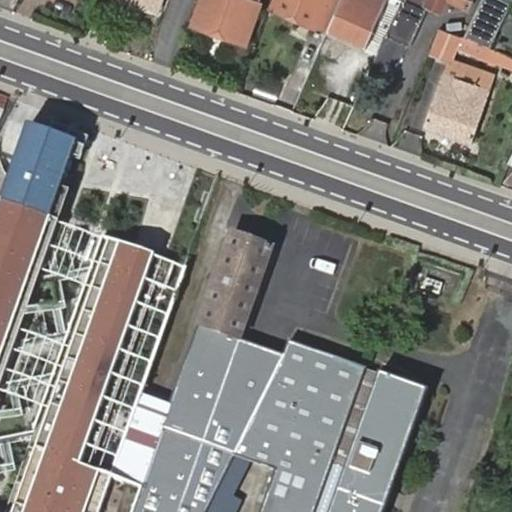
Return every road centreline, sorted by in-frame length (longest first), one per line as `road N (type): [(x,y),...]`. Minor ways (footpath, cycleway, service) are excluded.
road 1 (secondary): [(0,67),(511,250)]
road 2 (secondary): [(511,213),(0,30)]
